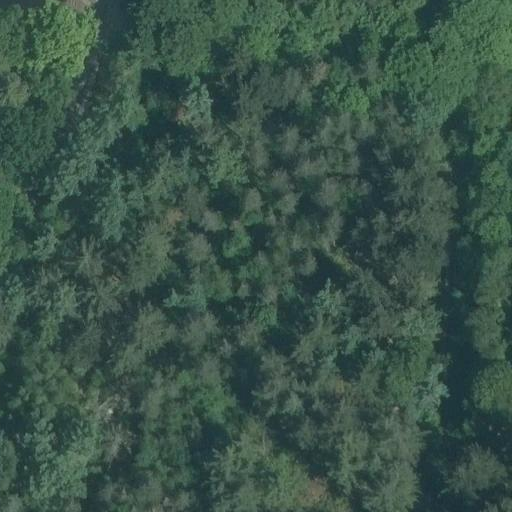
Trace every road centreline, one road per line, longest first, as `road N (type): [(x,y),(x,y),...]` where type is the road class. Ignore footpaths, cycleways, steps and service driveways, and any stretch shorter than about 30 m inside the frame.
road 1 (track): [(98,33),(287,34),(511,78)]
road 2 (unclassified): [(0,242),(74,102),(103,0)]
